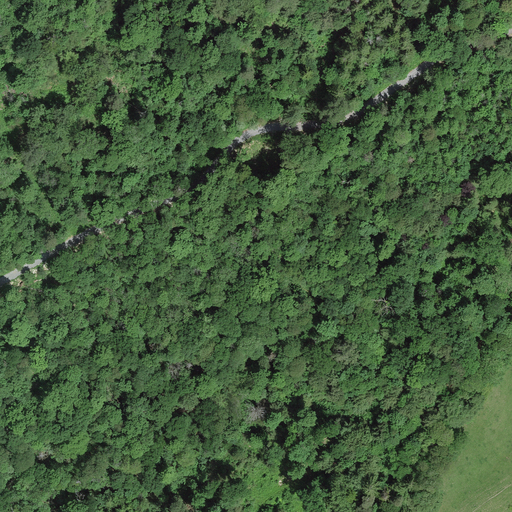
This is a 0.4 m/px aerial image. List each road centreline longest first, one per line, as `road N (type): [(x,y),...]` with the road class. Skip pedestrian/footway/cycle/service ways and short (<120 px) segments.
road 1 (track): [(511,27),(437,55),(339,120),(248,136),(182,191),(0,276)]
road 2 (track): [(511,295),(489,341),(397,443),(292,484),(260,511)]
